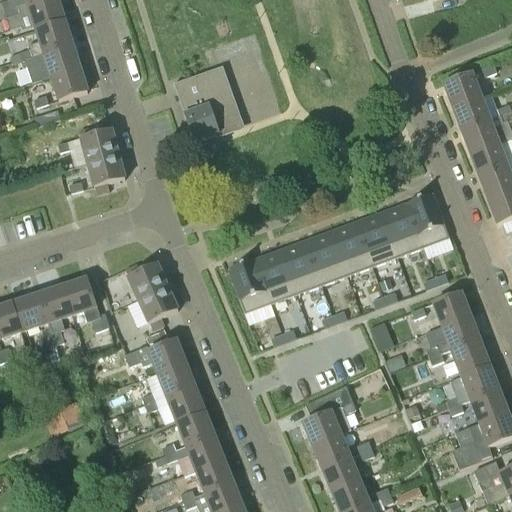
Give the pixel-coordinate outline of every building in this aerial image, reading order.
[(42,0),(13,0),(13,1),(1,5),(2,6),(0,6),(0,13),(4,12),(42,0)] [(34,30),(63,20),(56,0),(42,0),(4,12),(0,13),(0,22),(6,20),(8,26),(10,33),(21,29),(22,33),(34,30)] [(71,47),(64,24),(35,33),(39,45),(28,48),(30,52),(19,56),(19,57),(10,59),(11,63),(12,66),(21,63),(71,47)] [(79,70),(71,47),(21,63),(23,70),(29,68),(34,85),(50,80),(79,70)] [(484,80),(496,76),(493,68),(481,72),(484,80)] [(79,70),(50,80),(57,104),(87,95),(79,70)] [(452,111),(479,100),(470,76),(443,87),(452,111)] [(197,78),(172,87),(193,146),(218,137),(217,133),(240,125),(223,79),(200,87),(197,78)] [(36,111),(48,107),(45,99),(33,103),(36,111)] [(461,134),(488,123),(479,100),(452,111),(461,134)] [(498,120),(511,115),(508,108),(495,113),(498,120)] [(49,127),(60,123),(57,114),(46,117),(49,127)] [(470,157),(498,146),(511,140),(511,138),(507,126),(511,123),(511,118),(511,115),(498,120),(488,124),(488,123),(461,134),(470,157)] [(79,142),(82,155),(85,166),(118,157),(115,146),(112,133),(94,138),(92,130),(79,134),(82,141),(79,142)] [(59,156),(72,153),(70,145),(57,148),(59,156)] [(479,180),(507,169),(498,146),(470,157),(479,180)] [(125,182),(122,169),(118,157),(85,166),(89,178),(92,191),(94,191),(96,198),(109,194),(107,187),(125,182)] [(488,203),(511,194),(511,182),(507,169),(479,180),(488,203)] [(71,197),(83,193),(81,185),(69,188),(71,197)] [(511,194),(488,203),(497,228),(511,222),(511,194)] [(432,197),(406,207),(423,252),(449,242),(449,241),(433,198),(432,197)] [(397,261),(423,252),(406,207),(381,216),(397,261)] [(355,225),(372,270),(397,261),(381,216),(355,225)] [(330,235),(347,280),(372,270),(355,225),(330,235)] [(305,244),(321,289),(347,280),(330,235),(305,244)] [(279,253),(296,298),(321,289),(305,244),(279,253)] [(271,308),(296,298),(279,253),(254,263),(271,308)] [(228,272),(244,317),(271,308),(254,263),(228,272)] [(137,304),(167,290),(157,267),(143,273),(140,266),(128,271),(131,278),(126,280),(137,304)] [(434,282),(437,289),(448,285),(445,277),(434,282)] [(379,285),(383,294),(393,291),(389,281),(379,285)] [(62,290),(72,320),(84,316),(87,326),(92,324),(96,336),(109,331),(105,317),(99,319),(87,282),(62,290)] [(425,293),(437,289),(434,282),(423,286),(425,293)] [(61,324),(72,320),(62,290),(38,298),(48,328),(49,328),(52,336),(51,337),(55,349),(56,348),(63,346),(59,335),(64,333),(61,324)] [(167,290),(137,304),(147,327),(152,325),(155,332),(167,327),(164,320),(177,314),(167,290)] [(441,331),(469,320),(460,295),(431,307),(441,331)] [(395,296),(383,300),(386,308),(397,304),(395,296)] [(24,336),(25,336),(48,328),(38,298),(14,306),(24,336)] [(383,300),(372,304),(375,312),(386,308),(383,300)] [(0,343),(24,336),(14,306),(0,310),(0,343)] [(414,323),(425,318),(422,310),(410,315),(414,323)] [(347,322),(344,315),(332,319),(335,327),(347,322)] [(332,319),(321,323),(324,331),(335,327),(332,319)] [(449,354),(478,343),(469,320),(441,331),(444,341),(435,345),(437,349),(425,354),(428,362),(439,358),(449,354)] [(380,354),(393,349),(384,326),(371,331),(380,354)] [(164,334),(147,341),(150,348),(167,341),(164,334)] [(282,338),(285,345),(296,341),(293,334),(282,338)] [(47,344),(49,351),(55,349),(51,337),(45,339),(46,341),(47,344)] [(271,342),(273,349),(285,345),(282,338),(271,342)] [(147,354),(146,351),(129,357),(124,359),(129,371),(140,366),(142,371),(152,368),(156,378),(185,367),(175,342),(147,354)] [(478,343),(449,354),(459,379),(460,381),(489,370),(478,343)] [(1,353),(5,365),(12,363),(9,352),(8,351),(1,353)] [(400,358),(385,363),(389,374),(405,369),(400,358)] [(431,369),(442,365),(439,358),(428,362),(431,369)] [(75,375),(86,371),(83,363),(72,366),(75,375)] [(166,402),(194,390),(185,367),(156,378),(146,382),(152,397),(155,405),(156,404),(165,400),(166,402)] [(468,404),(497,392),(489,370),(460,381),(449,385),(456,399),(444,404),(448,413),(459,407),(468,404)] [(175,425),(204,414),(194,390),(166,402),(175,425)] [(356,413),(346,390),(304,409),(311,422),(302,425),(312,449),(340,437),(351,433),(344,418),(356,413)] [(497,392),(468,404),(472,412),(477,426),(506,415),(497,392)] [(144,408),(155,405),(152,397),(142,401),(144,408)] [(155,405),(144,408),(147,415),(147,416),(159,412),(156,404),(155,405)] [(77,405),(60,412),(68,433),(86,427),(77,405)] [(459,407),(448,413),(450,420),(462,415),(459,407)] [(140,417),(147,415),(144,408),(138,411),(140,417)] [(416,408),(406,412),(409,420),(420,417),(416,408)] [(447,412),(439,416),(442,424),(450,420),(447,412)] [(204,414),(175,425),(185,451),(214,440),(204,414)] [(511,430),(506,415),(477,426),(466,430),(471,446),(449,454),(456,473),(491,460),(487,451),(511,440),(511,430)] [(322,473),(350,462),(340,437),(312,449),(322,473)] [(194,472),(222,461),(214,440),(185,451),(175,456),(164,460),(167,467),(188,458),(194,472)] [(358,449),(361,457),(371,453),(368,445),(358,449)] [(161,452),(164,460),(175,456),(172,447),(161,452)] [(374,459),(371,453),(361,457),(364,463),(374,459)] [(194,472),(195,474),(203,496),(232,484),(222,461),(194,472)] [(360,484),(355,473),(350,462),(322,473),(331,496),(360,484)] [(508,500),(511,498),(511,470),(499,476),(495,465),(472,475),(481,494),(492,489),(494,494),(504,490),(508,500)] [(114,479),(98,486),(105,501),(120,494),(114,479)] [(230,511),(241,508),(232,484),(203,496),(195,499),(184,504),(187,511),(190,511),(198,509),(199,511),(230,511)] [(337,511),(357,511),(369,507),(360,484),(331,496),(337,511)] [(135,485),(126,489),(129,495),(138,492),(135,485)] [(378,503),(390,498),(386,491),(375,496),(378,503)] [(399,509),(421,499),(418,491),(395,500),(399,509)] [(194,499),(192,493),(182,497),(184,503),(194,499)] [(381,510),(383,509),(392,505),(390,498),(378,503),(381,510)] [(449,511),(462,511),(458,503),(448,508),(449,511)]
